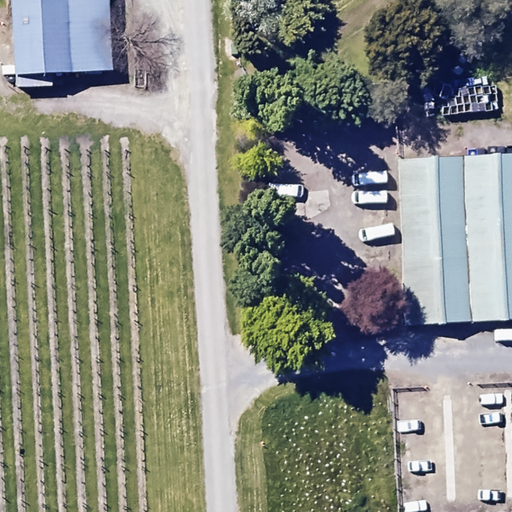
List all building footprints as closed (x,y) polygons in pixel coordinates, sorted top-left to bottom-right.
[(7,0),(11,71),(12,93),(51,91),(51,80),(108,77),(104,0),(7,0)] [(511,159),(461,162),(469,326),(511,325),(511,159)] [(469,326),(461,162),(397,164),(402,329),(469,326)] [(511,392),(486,393),(491,503),(511,501),(511,392)] [(469,400),(424,402),(428,504),(473,502),(469,400)]
